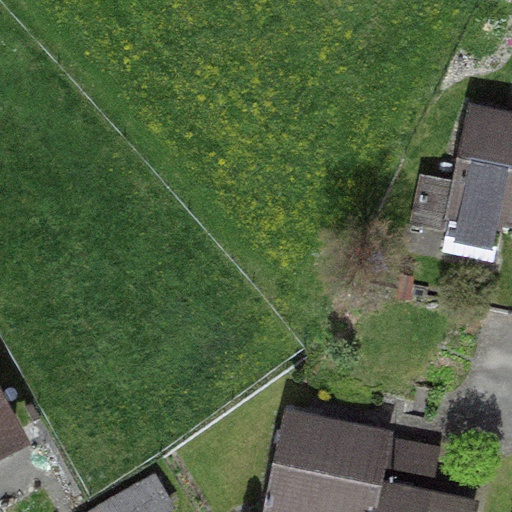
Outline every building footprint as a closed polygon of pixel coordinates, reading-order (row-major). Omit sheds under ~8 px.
[(511,129),(463,121),(443,234),(511,246),(511,129)] [(0,413),(0,484),(30,469),(0,413)] [(380,453),(284,432),(266,511),(367,511),(372,495),(380,453)] [(170,511),(151,473),(73,511),(170,511)] [(452,511),(372,495),(367,511),(452,511)]
